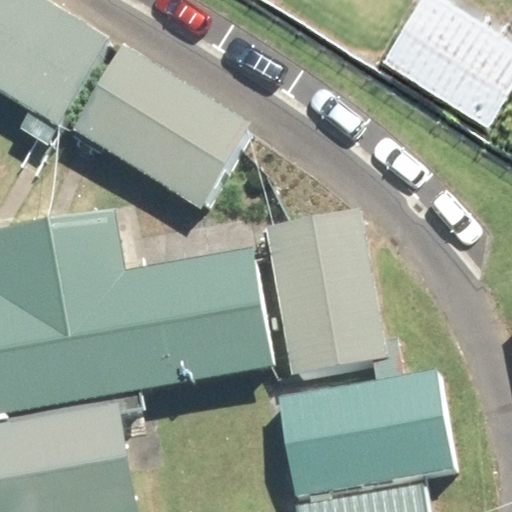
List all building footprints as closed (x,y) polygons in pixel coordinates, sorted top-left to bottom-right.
[(117,43),(41,0),(8,0),(0,14),(0,92),(67,131),(117,43)] [(511,84),(511,44),(439,0),(417,0),(379,63),(484,129),(511,84)] [(259,129),(138,59),(94,134),(216,204),(259,129)] [(372,216),(276,234),(279,250),(302,375),(398,357),(372,216)] [(151,511),(132,396),(299,368),(279,250),(130,275),(120,218),(0,238),(0,255),(8,301),(0,302),(0,421),(28,417),(44,511),(151,511)] [(449,378),(289,401),(303,498),(462,475),(449,378)] [(441,511),(437,495),(339,511),(441,511)]
